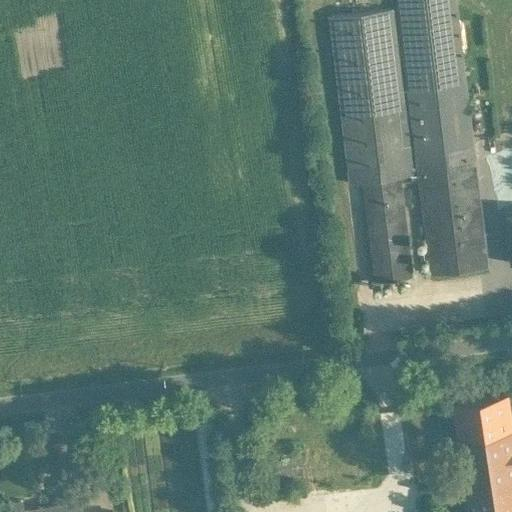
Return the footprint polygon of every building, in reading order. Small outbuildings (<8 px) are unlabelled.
[(491,270),(459,0),(388,0),(390,8),(331,15),(350,178),(364,176),(377,284),(491,270)] [(452,437),(510,429),(504,388),(446,396),(452,437)] [(224,511),(214,420),(195,422),(204,511),(224,511)] [(462,511),(511,511),(511,444),(510,429),(452,437),(462,511)] [(0,511),(78,511),(77,495),(0,506),(0,511)]
